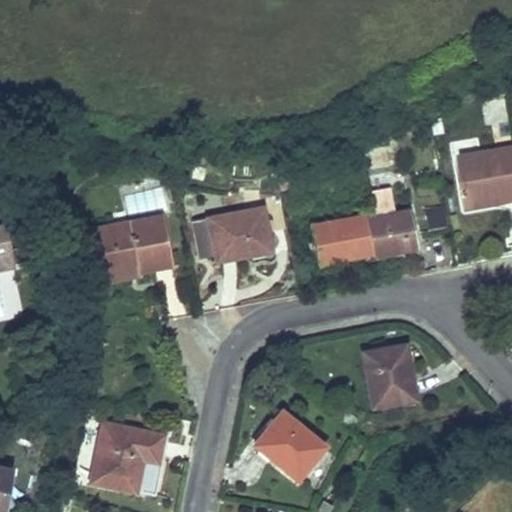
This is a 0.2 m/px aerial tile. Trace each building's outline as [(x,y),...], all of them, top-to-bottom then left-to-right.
[(511,147),(457,157),(466,206),(511,199),(511,147)] [(262,208),(208,218),(217,260),(270,250),(262,208)] [(367,219),(373,255),(416,247),(410,212),(367,219)] [(318,265),(373,255),(367,219),(366,213),(311,224),(318,265)] [(161,216),(90,230),(98,272),(136,265),(137,271),(170,265),(161,216)] [(0,269),(12,266),(3,224),(0,224),(0,269)] [(136,265),(98,272),(100,282),(138,275),(137,271),(136,265)] [(404,345),(363,353),(373,406),(414,398),(404,345)] [(281,411),(253,444),(297,480),(323,446),(281,411)] [(104,424),(91,482),(135,491),(142,459),(157,462),(163,435),(104,424)]
